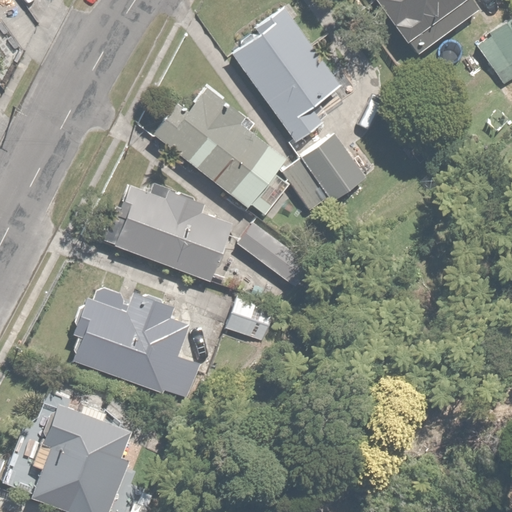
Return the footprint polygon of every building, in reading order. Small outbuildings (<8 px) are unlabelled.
[(474,6),(469,0),(375,0),(410,50),(474,6)] [(251,24),(256,30),(229,48),(288,135),(321,113),(312,99),(335,83),(281,3),(251,24)] [(511,74),(511,18),(474,42),(499,83),(511,74)] [(173,98),(149,130),(246,204),(288,149),(202,83),(184,106),(173,98)] [(331,132),(280,168),(309,210),(360,174),(331,132)] [(198,201),(152,185),(149,193),(128,186),(123,201),(114,197),(100,236),(209,274),(227,222),(195,211),(198,201)] [(249,220),(234,240),(291,282),(306,261),(249,220)] [(134,287),(126,310),(81,292),(69,330),(79,333),(71,357),(164,389),(167,378),(178,382),(187,358),(173,353),(183,324),(166,318),(172,300),(134,287)] [(277,305),(230,293),(222,327),(269,339),(277,305)] [(28,412),(1,479),(82,511),(99,511),(133,430),(44,394),(36,415),(28,412)]
